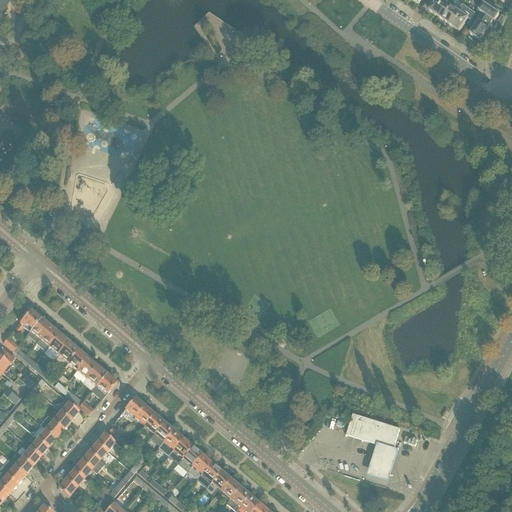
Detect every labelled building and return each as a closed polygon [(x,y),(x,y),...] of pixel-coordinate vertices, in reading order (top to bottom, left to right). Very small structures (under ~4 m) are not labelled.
[(0,0),(0,14),(10,0),(0,0)] [(428,11),(438,18),(448,4),(441,0),(434,0),(435,1),(428,11)] [(448,4),(438,18),(448,25),(461,6),(453,0),(451,0),(449,5),(448,4)] [(475,26),(469,34),(479,41),(493,21),(494,22),(499,14),(494,11),(483,3),(478,11),(486,17),(482,23),(478,20),(475,26)] [(461,6),(448,25),(458,32),(464,23),(468,18),(472,21),(476,15),(462,5),(461,6)] [(26,125),(13,117),(10,122),(23,130),(26,125)] [(27,151),(21,147),(5,137),(0,145),(0,180),(0,181),(10,165),(17,169),(27,151)] [(23,328),(30,333),(41,320),(31,312),(15,331),(19,334),(23,328)] [(36,344),(40,341),(50,328),(41,320),(30,333),(27,336),(36,344)] [(36,344),(36,345),(45,353),(61,334),(56,330),(55,332),(50,328),(40,341),(36,344)] [(45,353),(43,355),(52,363),(58,356),(69,343),(65,340),(66,339),(61,334),(45,353)] [(3,344),(5,345),(13,352),(17,347),(7,339),(3,344)] [(58,356),(67,364),(79,350),(74,346),(74,347),(69,343),(58,356)] [(2,349),(0,351),(0,375),(1,376),(15,360),(2,349)] [(67,364),(77,372),(87,360),(83,356),(84,355),(79,350),(67,364)] [(17,356),(22,361),(23,360),(26,357),(20,352),(17,356)] [(23,360),(22,361),(28,365),(30,362),(31,362),(31,361),(26,357),(23,360)] [(77,372),(86,380),(98,366),(93,362),(92,364),(87,360),(77,372)] [(86,380),(96,388),(106,376),(102,372),(103,371),(98,366),(86,380)] [(36,372),(41,377),(42,377),(42,376),(45,373),(39,368),(36,372)] [(42,377),(41,377),(46,381),(47,381),(50,377),(49,377),(49,376),(45,373),(42,376),(42,377)] [(96,388),(96,389),(91,394),(101,402),(117,384),(106,376),(96,388)] [(26,377),(21,382),(29,389),(34,384),(33,383),(32,383),(26,377)] [(41,381),(35,388),(39,391),(45,384),(44,384),(41,381)] [(55,388),(54,388),(60,393),(60,392),(61,392),(63,389),(58,384),(55,388)] [(60,392),(60,393),(65,397),(66,397),(67,396),(69,393),(63,389),(61,392),(60,392)] [(3,396),(15,406),(20,400),(8,390),(3,396)] [(32,392),(26,399),(29,401),(29,402),(30,402),(36,395),(32,392)] [(69,400),(79,409),(83,404),(73,396),(71,399),(69,400)] [(26,399),(20,406),(24,409),(30,402),(29,402),(29,401),(26,399)] [(121,416),(131,423),(144,408),(144,407),(145,406),(141,402),(139,404),(135,400),(121,416)] [(79,409),(89,417),(93,412),(83,403),(83,404),(79,409)] [(68,404),(61,413),(71,422),(79,413),(68,404)] [(144,408),(134,419),(135,420),(138,422),(144,427),(154,416),(144,408)] [(17,410),(11,417),(14,420),(15,420),(20,413),(17,410)] [(61,413),(53,422),(64,431),(71,422),(61,413)] [(144,427),(153,435),(163,424),(154,416),(144,427)] [(363,442),(377,446),(393,451),(392,451),(394,452),(394,451),(393,451),(400,430),(353,416),(347,436),(346,436),(346,437),(347,437),(362,442),(363,442)] [(11,417),(5,424),(9,428),(15,420),(14,420),(11,417)] [(53,422),(45,431),(56,440),(64,431),(53,422)] [(153,435),(150,440),(159,448),(173,432),(163,424),(153,435)] [(40,428),(33,437),(37,441),(38,440),(48,449),(56,440),(45,431),(45,432),(40,428)] [(113,429),(108,434),(116,441),(119,437),(121,436),(113,429)] [(158,449),(168,457),(182,440),(173,432),(159,448),(158,449)] [(105,435),(97,444),(108,453),(115,444),(105,435)] [(119,437),(116,441),(124,447),(127,444),(119,437)] [(415,447),(417,441),(406,438),(404,443),(415,447)] [(37,441),(30,449),(41,458),(48,449),(38,440),(37,441)] [(168,457),(177,466),(192,448),(182,440),(168,457)] [(398,449),(377,442),(367,475),(388,482),(398,449)] [(97,444),(89,453),(100,462),(108,453),(97,444)] [(131,447),(128,451),(135,457),(138,453),(131,447)] [(187,474),(187,473),(202,457),(192,448),(177,466),(187,474)] [(30,449),(22,458),(33,467),(41,458),(30,449)] [(89,453),(82,462),(92,471),(96,475),(104,466),(100,462),(89,453)] [(138,453),(135,457),(143,463),(146,460),(145,459),(138,453)] [(187,473),(197,481),(211,465),(202,457),(187,473)] [(22,458),(15,467),(25,476),(33,467),(22,458)] [(0,469),(0,470),(3,473),(17,485),(25,476),(15,467),(7,461),(0,469)] [(82,462),(74,472),(84,480),(92,471),(82,462)] [(135,465),(129,472),(134,475),(139,469),(135,465)] [(206,489),(211,484),(221,473),(211,465),(197,481),(206,489)] [(74,472),(66,481),(77,490),(84,480),(74,472)] [(129,472),(121,481),(126,484),(134,475),(129,472)] [(141,472),(138,475),(145,481),(148,478),(141,472)] [(3,473),(0,476),(0,486),(10,494),(17,485),(3,473)] [(217,489),(221,492),(230,481),(221,473),(211,484),(206,489),(205,491),(211,496),(217,489)] [(136,478),(133,482),(140,488),(143,484),(136,478)] [(77,490),(66,481),(58,490),(69,499),(77,490)] [(121,481),(114,490),(118,493),(126,484),(121,481)] [(152,481),(149,484),(156,490),(159,487),(152,481)] [(221,492),(224,495),(223,496),(229,501),(239,489),(230,481),(221,492)] [(0,501),(2,504),(10,494),(0,486),(0,501)] [(147,487),(144,491),(151,497),(154,493),(147,487)] [(159,487),(156,490),(163,497),(166,493),(159,487)] [(234,511),(236,511),(240,509),(249,497),(239,489),(229,501),(226,505),(234,511)] [(118,493),(114,490),(110,494),(114,498),(118,493)] [(154,493),(151,497),(158,503),(162,499),(154,493)] [(171,497),(168,501),(175,507),(178,503),(171,497)] [(240,509),(243,511),(253,511),(259,505),(249,497),(240,509)] [(99,503),(96,506),(103,511),(105,509),(99,503)] [(166,503),(162,507),(168,511),(169,511),(173,509),(166,503)] [(178,503),(175,507),(180,511),(183,511),(186,509),(178,503)]
